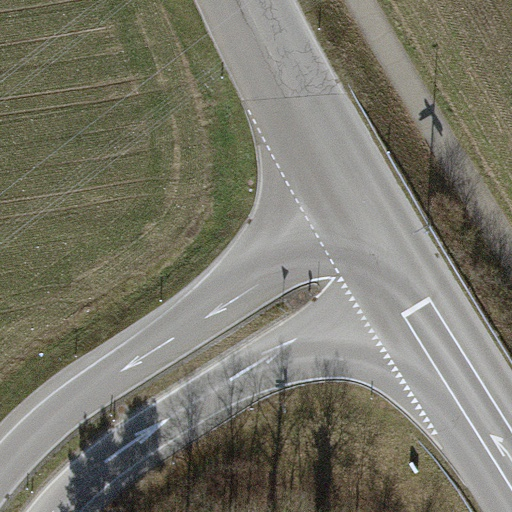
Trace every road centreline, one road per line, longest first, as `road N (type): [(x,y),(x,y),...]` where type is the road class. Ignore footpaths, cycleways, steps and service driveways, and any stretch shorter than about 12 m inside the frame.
road 1 (primary): [(357,209),(78,402),(0,475)]
road 2 (motorway): [(57,511),(107,462),(169,419),(408,292)]
road 3 (tertiary): [(357,209),(249,0)]
road 4 (primary): [(408,292),(511,461)]
